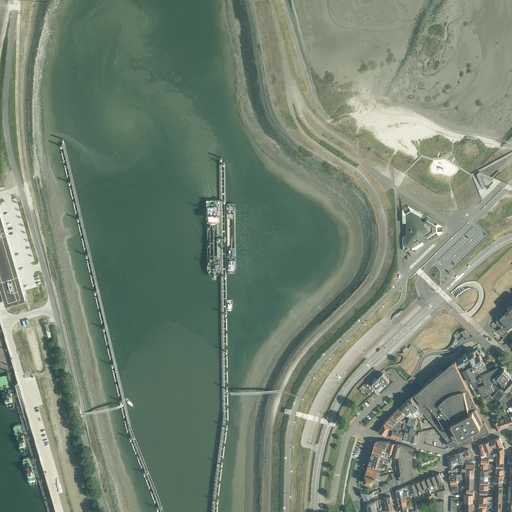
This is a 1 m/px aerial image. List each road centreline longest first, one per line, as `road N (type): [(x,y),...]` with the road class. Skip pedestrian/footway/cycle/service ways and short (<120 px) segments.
road 1 (unclassified): [(105,511),(6,137),(16,0)]
road 2 (residential): [(367,435),(412,389),(399,379),(350,431)]
road 3 (unclassified): [(434,296),(423,279),(427,268),(511,184)]
road 4 (secondary): [(434,296),(347,389)]
road 5 (secondary): [(347,389),(438,300)]
